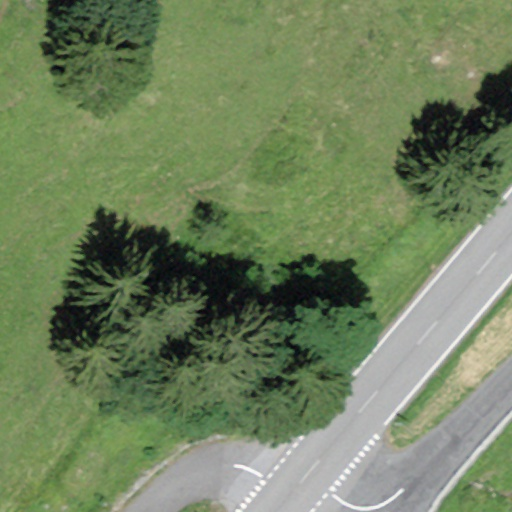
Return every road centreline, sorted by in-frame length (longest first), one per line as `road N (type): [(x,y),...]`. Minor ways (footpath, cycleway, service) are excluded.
road 1 (primary): [(285,496),(511,228)]
road 2 (unclassified): [(285,496),(404,482),(511,380)]
road 3 (unclassified): [(143,511),(191,474),(229,459),(247,462),(285,496)]
